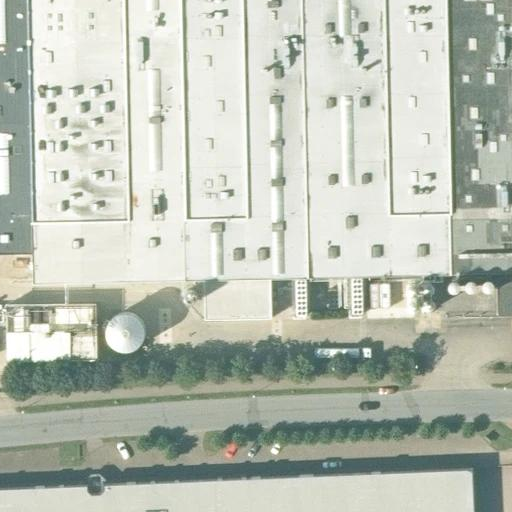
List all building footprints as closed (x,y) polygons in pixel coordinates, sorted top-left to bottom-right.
[(302,0),(26,0),(33,284),(309,277),(302,0)] [(302,0),(309,277),(451,274),(445,0),(302,0)] [(511,0),(445,0),(451,274),(505,273),(505,276),(499,277),(498,278),(497,280),(498,312),(498,313),(499,314),(500,315),(502,315),(511,314),(511,0)] [(96,304),(7,305),(8,361),(97,360),(96,304)] [(134,351),(142,320),(111,313),(103,344),(134,351)] [(0,511),(475,511),(474,467),(381,471),(381,470),(372,470),(372,471),(314,474),(314,473),(300,473),(300,474),(261,476),(261,475),(252,475),(252,476),(247,477),(247,476),(242,476),(242,477),(223,478),(223,477),(218,477),(218,478),(180,479),(180,478),(175,479),(175,480),(156,480),(156,479),(151,480),(151,481),(136,481),(136,480),(127,481),(127,482),(65,484),(64,483),(60,483),(60,484),(45,485),(45,484),(36,484),(36,485),(0,487),(0,511)]
